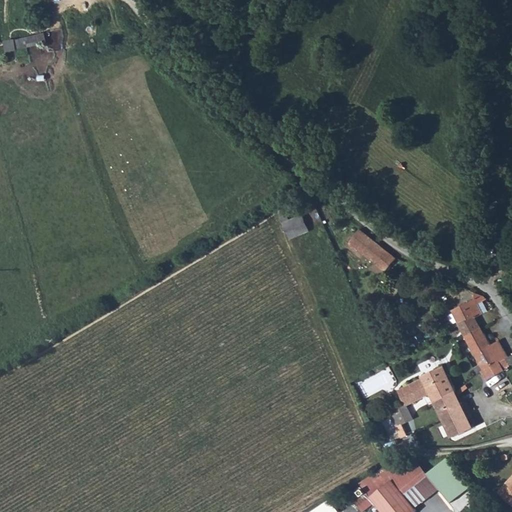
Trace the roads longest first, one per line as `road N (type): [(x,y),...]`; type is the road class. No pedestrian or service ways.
road 1 (track): [(307,174),(143,15),(137,0)]
road 2 (residential): [(511,320),(498,294),(393,242)]
